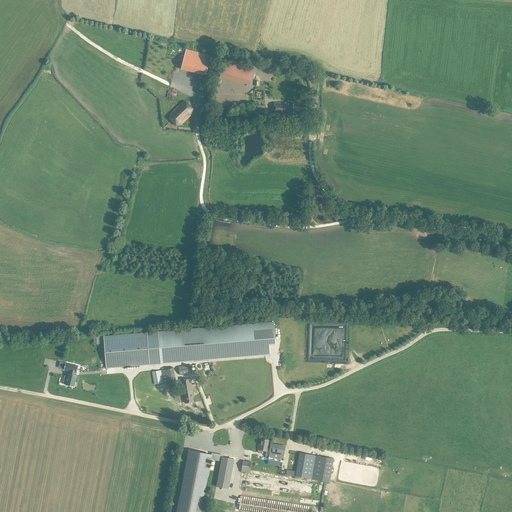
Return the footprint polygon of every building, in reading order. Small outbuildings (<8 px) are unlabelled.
[(221,74),(251,82),(255,67),(245,65),(246,62),(242,61),(242,64),(225,59),(221,74)] [(194,109),(186,101),(181,102),(180,103),(171,113),(169,114),(168,118),(172,123),(176,126),(181,126),(182,125),(182,124),(192,115),(193,115),(194,109)] [(274,102),(274,114),(278,114),(278,113),(288,113),(288,116),(299,116),(299,101),(288,101),(288,103),(274,102)] [(229,110),(222,110),(219,110),(219,118),(221,118),(229,118),(237,118),(237,110),(229,110)] [(273,322),(104,337),(106,368),(270,355),(269,346),(275,345),(273,322)] [(77,376),(75,376),(76,373),(78,366),(65,363),(64,370),(70,371),(69,374),(68,374),(68,376),(65,376),(64,380),(67,381),(66,385),(74,387),(77,376)] [(192,365),(181,366),(179,367),(180,375),(193,373),(192,365)] [(161,369),(163,381),(173,380),(172,368),(161,369)] [(191,379),(181,381),(183,394),(184,394),(186,403),(194,402),(192,393),(193,393),(191,379)] [(259,445),(258,450),(266,451),(265,457),(269,457),(270,450),(267,450),(269,440),(261,439),(260,445),(259,445)] [(269,457),(267,464),(281,467),(282,467),(283,461),(283,459),(283,460),(280,459),(281,453),(284,454),(285,446),(284,446),(281,446),(281,447),(280,446),(277,446),(275,446),(275,445),(274,445),(272,444),(271,444),(270,450),(269,457)] [(190,450),(177,511),(199,511),(211,454),(190,450)] [(297,473),(296,477),(296,476),(312,479),(316,456),(300,453),(297,473)] [(333,459),(316,456),(312,479),(329,482),(333,459)] [(235,459),(223,457),(217,487),(229,490),(235,459)] [(243,460),(241,472),(249,474),(251,462),(243,460)] [(238,477),(233,511),(319,511),(322,488),(238,477)]
